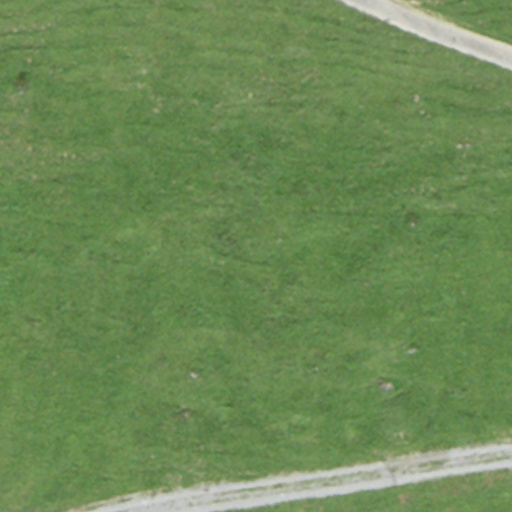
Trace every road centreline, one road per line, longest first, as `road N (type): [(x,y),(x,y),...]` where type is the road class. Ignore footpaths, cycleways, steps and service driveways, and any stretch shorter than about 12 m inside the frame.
road 1 (track): [(511,452),(201,494),(130,511)]
road 2 (track): [(511,59),(351,0)]
